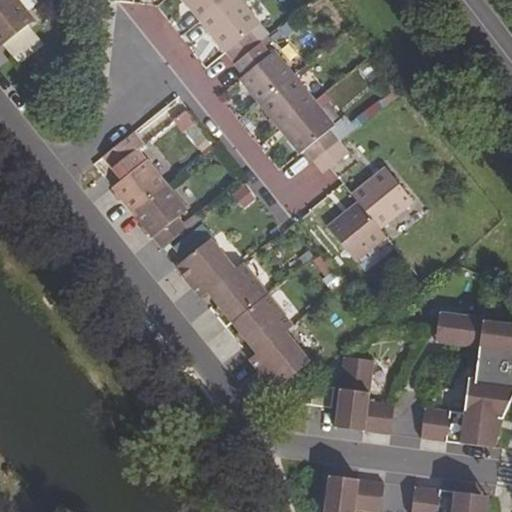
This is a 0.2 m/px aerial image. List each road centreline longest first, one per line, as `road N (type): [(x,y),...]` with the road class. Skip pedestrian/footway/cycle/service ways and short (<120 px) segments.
road 1 (residential): [(53,174),(267,442),(511,475)]
road 2 (residential): [(177,67),(53,174)]
road 3 (residential): [(279,193),(177,67)]
